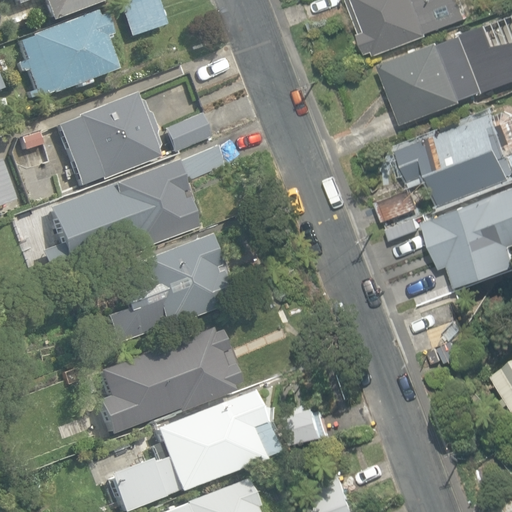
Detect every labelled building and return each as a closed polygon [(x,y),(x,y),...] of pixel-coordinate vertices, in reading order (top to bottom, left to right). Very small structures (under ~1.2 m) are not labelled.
[(41,0),(48,20),(101,0),(41,0)] [(118,0),(116,1),(128,36),(164,24),(155,0),(118,0)] [(374,51),(375,54),(430,34),(428,31),(465,19),(458,0),(349,0),(368,53),(374,51)] [(25,92),(27,98),(47,90),(49,94),(113,69),(100,37),(107,35),(99,14),(92,17),(90,11),(26,35),(27,37),(16,41),(23,60),(15,63),(18,71),(25,68),(33,89),(25,92)] [(482,86),(507,77),(487,25),(380,65),(397,113),(349,131),(356,152),(407,133),(403,124),(463,102),(463,101),(484,93),(482,86)] [(153,135),(162,131),(160,127),(164,126),(156,108),(145,113),(145,112),(141,101),(134,104),(130,92),(41,127),(54,162),(71,155),(77,172),(70,175),(76,190),(155,158),(153,152),(159,150),(153,135)] [(430,171),(442,203),(511,177),(510,173),(511,172),(511,160),(510,153),(511,152),(511,113),(505,110),(495,114),(494,112),(398,148),(410,178),(430,171)] [(160,127),(162,131),(171,155),(209,140),(199,112),(164,126),(160,127)] [(178,160),(186,180),(221,166),(212,146),(178,160)] [(47,279),(193,227),(186,207),(189,202),(184,186),(177,184),(170,163),(43,209),(56,245),(37,252),(47,279)] [(450,263),(458,284),(511,263),(511,185),(423,219),(441,266),(450,263)] [(377,200),(384,219),(420,207),(413,187),(377,200)] [(104,315),(114,342),(159,325),(160,328),(229,302),(221,280),(223,274),(217,259),(212,257),(204,234),(135,260),(136,263),(117,270),(126,294),(117,298),(121,309),(104,315)] [(142,390),(152,417),(173,409),(174,413),(237,389),(229,369),(233,368),(224,344),(220,346),(215,330),(207,333),(205,328),(150,349),(151,353),(118,365),(129,395),(142,390)] [(511,370),(499,378),(511,400),(511,370)] [(162,457),(175,491),(255,460),(254,458),(270,452),(262,432),(251,436),(248,427),(257,423),(245,391),(151,428),(158,447),(149,450),(153,461),(162,457)] [(280,419),(287,448),(330,438),(323,409),(280,419)] [(307,487),(315,511),(352,511),(340,475),(307,487)] [(244,511),(244,510),(248,509),(238,483),(161,511),(244,511)] [(511,511),(511,501),(492,511),(511,511)]
